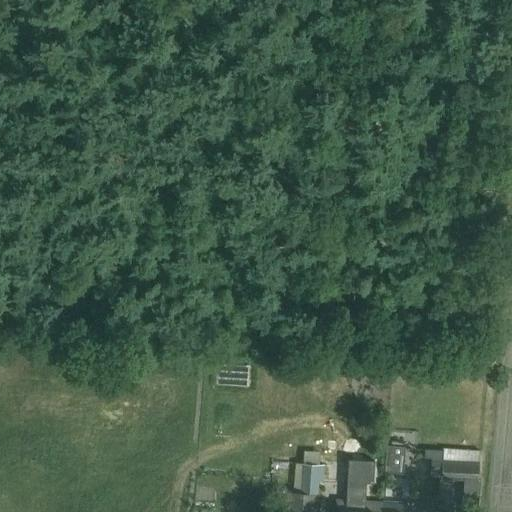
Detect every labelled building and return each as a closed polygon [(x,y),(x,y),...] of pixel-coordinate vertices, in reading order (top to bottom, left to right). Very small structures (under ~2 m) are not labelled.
[(402,473),(404,446),(389,445),(387,472),(402,473)] [(477,479),(479,450),(443,448),(442,458),(441,477),(477,479)] [(431,458),(430,477),(441,477),(442,458),(431,458)] [(298,477),(299,465),(280,463),(279,475),(298,477)] [(313,511),(317,479),(324,480),(325,464),(303,463),(301,493),(288,492),(287,511),(313,511)] [(333,498),(331,511),(432,511),(433,505),(333,498)]
